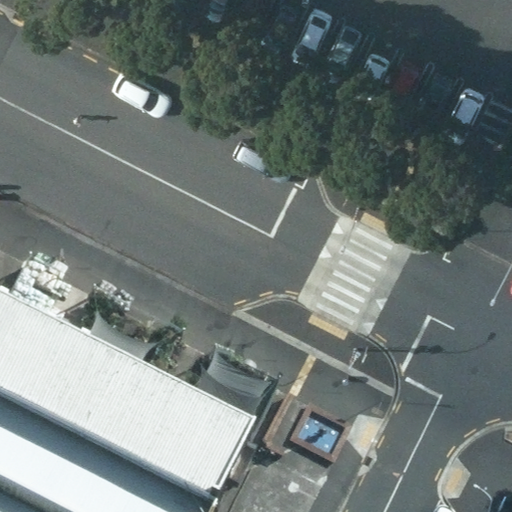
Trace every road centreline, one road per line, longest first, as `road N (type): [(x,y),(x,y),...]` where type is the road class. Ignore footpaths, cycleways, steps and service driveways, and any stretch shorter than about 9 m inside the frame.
road 1 (residential): [(483,339),(0,94)]
road 2 (residential): [(399,511),(483,339)]
